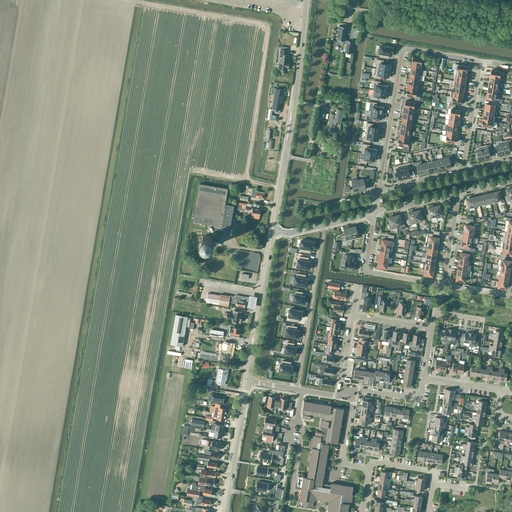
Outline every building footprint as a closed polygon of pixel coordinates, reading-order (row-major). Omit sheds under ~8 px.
[(339,26),(337,40),(345,42),(348,28),(339,26)] [(345,53),(351,54),(353,42),(347,41),(345,53)] [(380,46),(379,53),(380,54),(380,57),(388,58),(389,55),(391,55),(392,53),(393,48),(390,48),(390,47),(386,46),(386,47),(380,46)] [(278,69),(287,70),(287,69),(288,69),(289,63),(288,63),(288,61),(289,62),(289,61),(288,61),(289,55),(286,55),(287,50),(280,50),(280,54),(278,69)] [(376,59),(376,63),(377,63),(376,69),(389,71),(390,71),(389,70),(390,65),(383,64),(384,61),(376,59)] [(374,74),(373,78),(380,79),(381,76),(388,77),(389,71),(376,69),(376,74),(374,74)] [(374,84),(373,90),(386,92),(387,86),(379,85),(380,82),(374,81),(373,84),(374,84)] [(281,110),(284,90),(272,88),(271,94),(274,95),(272,108),(273,108),(272,110),(275,111),(275,113),(280,113),(280,110),(281,110)] [(370,95),(370,99),(377,100),(377,97),(386,98),(386,94),(385,94),(386,93),(386,92),(373,90),(372,95),(370,95)] [(491,101),(497,102),(501,103),(502,100),(496,99),(496,94),(487,92),(487,97),(491,98),(491,101)] [(497,105),(497,102),(491,101),(491,104),(486,103),(485,109),(494,111),(495,111),(496,105),(497,105)] [(369,111),(382,113),(383,107),(376,106),(376,103),(370,102),(370,103),(369,111)] [(454,109),(455,106),(449,105),(448,108),(451,109),(450,114),(459,115),(460,110),(454,109)] [(340,109),(337,109),(336,114),(331,113),(328,127),(334,128),(335,123),(336,124),(336,123),(340,124),(344,107),(341,106),(340,109)] [(367,116),(366,120),(373,121),(374,118),(381,119),(382,114),(382,113),(369,111),(368,117),(367,116)] [(493,122),(492,121),(483,120),(482,126),(487,126),(487,129),(492,130),(493,127),(493,122)] [(367,127),(366,132),(379,134),(380,128),(372,127),(373,124),(367,123),(366,126),(367,127)] [(363,137),(363,141),(370,142),(370,139),(378,140),(379,135),(379,134),(366,132),(365,138),(363,137)] [(333,148),(336,141),(325,137),(322,144),(333,148)] [(509,147),(511,146),(510,140),(502,142),(505,154),(510,152),(509,147)] [(499,155),(505,154),(502,142),(493,144),(494,150),(497,149),(499,155)] [(362,144),(362,147),(363,148),(362,154),(364,154),(375,155),(376,150),(369,148),(369,145),(362,144)] [(490,145),(487,145),(481,146),(484,159),(490,157),(489,151),(491,151),(490,145)] [(479,160),(484,159),(481,146),(476,147),(477,154),(476,154),(477,156),(478,156),(479,160)] [(361,159),(360,162),(366,163),(367,160),(374,161),(375,156),(375,155),(364,154),(363,159),(361,159)] [(448,156),(442,157),(445,168),(451,167),(450,164),(451,164),(450,160),(449,160),(449,158),(448,156)] [(412,162),(401,165),(402,167),(404,178),(410,176),(408,169),(411,169),(414,168),(412,163),(412,162)] [(424,173),(422,164),(416,165),(415,162),(412,163),(414,168),(414,169),(417,168),(418,174),(424,173)] [(401,165),(393,167),(394,173),(397,172),(399,179),(404,178),(402,167),(401,165)] [(353,186),(354,192),(360,191),(357,178),(351,180),(349,181),(350,187),(353,186)] [(357,178),(360,191),(366,189),(365,186),(366,185),(365,183),(364,183),(363,179),(358,181),(357,178)] [(234,206),(225,204),(228,189),(199,184),(193,222),(221,227),(220,230),(230,231),(234,206)] [(265,193),(257,192),(257,191),(252,190),(251,197),(256,198),(264,199),(265,193)] [(499,191),(493,193),(495,203),(501,202),(501,204),(505,203),(503,196),(500,197),(499,191)] [(239,202),(238,209),(245,211),(245,210),(245,209),(252,210),(252,211),(251,215),(251,217),(259,219),(260,216),(260,213),(261,209),(251,207),(246,207),(246,203),(243,203),(239,202)] [(443,211),(441,211),(439,205),(434,207),(436,217),(436,218),(442,217),(442,214),(443,214),(443,211)] [(431,218),(436,217),(434,207),(428,208),(430,214),(427,214),(428,220),(431,220),(431,218)] [(419,210),(414,211),(416,223),(422,222),(422,224),(426,223),(424,215),(421,216),(419,210)] [(414,211),(408,213),(409,219),(407,219),(408,225),(416,223),(414,211)] [(399,215),(394,216),(396,228),(405,226),(404,220),(401,221),(399,215)] [(396,228),(394,216),(388,218),(390,225),(388,225),(388,228),(390,228),(391,229),(396,228)] [(355,226),(350,228),(353,240),(358,238),(357,233),(358,232),(357,230),(356,230),(355,226)] [(350,228),(344,229),(345,235),(342,236),(344,241),(347,241),(353,240),(350,228)] [(428,233),(426,242),(429,242),(438,244),(439,238),(433,237),(434,234),(433,234),(428,233)] [(213,245),(214,242),(213,238),(210,236),(206,235),(203,236),(200,239),(199,243),(201,247),(204,249),(207,250),(211,248),(213,245)] [(301,240),(300,248),(301,248),(300,251),(309,253),(310,249),(312,250),(313,247),(314,242),(311,242),(311,241),(307,240),(307,241),(301,240)] [(511,249),(504,248),(503,248),(502,253),(501,253),(500,256),(506,257),(507,254),(511,255),(511,254),(511,249)] [(222,254),(211,254),(211,266),(222,266),(222,254)] [(346,261),(345,261),(344,269),(355,270),(356,263),(353,262),(354,256),(347,255),(346,261)] [(298,259),(297,267),(310,269),(311,264),(310,264),(310,262),(308,261),(309,258),(300,256),(299,260),(298,259)] [(506,260),(506,257),(500,256),(500,259),(501,260),(500,265),(501,266),(501,265),(510,267),(511,261),(506,260)] [(295,277),(294,284),(300,285),(300,286),(304,287),(305,286),(307,286),(307,285),(307,283),(308,283),(308,282),(307,282),(308,281),(308,279),(306,279),(305,278),(306,275),(297,274),(296,277),(295,277)] [(337,291),(338,289),(339,289),(340,284),(329,282),(328,287),(332,288),(331,290),(332,292),(335,292),(334,298),(345,300),(345,298),(346,298),(346,297),(347,297),(347,296),(347,295),(346,295),(346,294),(346,292),(337,291)] [(368,298),(368,293),(366,292),(367,287),(362,287),(361,299),(364,299),(363,308),(369,309),(371,298),(368,298)] [(294,294),(293,301),(304,303),(305,298),(304,298),(305,295),(302,295),(303,291),(296,290),(295,294),(294,294)] [(220,294),(220,295),(208,293),(206,303),(219,305),(228,306),(229,302),(237,303),(236,306),(244,307),(245,303),(247,304),(248,297),(241,296),(240,296),(235,295),(235,297),(230,296),(220,294)] [(386,312),(388,301),(384,300),(385,297),(378,296),(377,304),(381,304),(379,311),(386,312)] [(405,315),(407,304),(402,303),(403,300),(396,299),(395,306),(399,307),(397,314),(405,315)] [(250,301),(249,313),(257,313),(258,302),(250,301)] [(417,307),(417,306),(418,302),(415,301),(413,310),(416,310),(415,317),(423,318),(425,308),(417,307)] [(332,302),(331,305),(334,305),(333,311),(343,312),(344,307),(340,306),(341,303),(336,302),(332,302)] [(289,309),(288,317),(289,317),(289,320),(298,322),(298,318),(301,319),(301,316),(302,316),(303,312),(289,309)] [(242,312),(238,311),(233,310),(232,313),(227,312),(226,318),(231,318),(231,321),(240,323),(240,322),(241,321),(242,319),(241,318),(242,312)] [(182,346),(185,331),(188,317),(176,314),(170,344),(182,346)] [(330,327),(340,329),(340,326),(340,325),(340,323),(338,323),(338,320),(329,318),(329,321),(331,322),(330,327)] [(231,325),(223,323),(223,326),(230,328),(229,334),(239,336),(240,328),(233,327),(233,325),(231,325)] [(286,328),(285,336),(291,337),(291,338),(295,339),(295,338),(298,338),(299,333),(298,333),(299,331),(296,330),(297,327),(288,325),(288,329),(286,328)] [(360,329),(359,335),(368,337),(369,331),(374,332),(375,329),(375,326),(366,325),(366,327),(365,330),(360,329)] [(339,332),(340,329),(330,327),(329,332),(327,332),(326,335),(335,337),(336,334),(338,334),(339,332)] [(448,330),(445,329),(444,335),(441,334),(440,341),(445,341),(445,343),(449,343),(451,329),(449,329),(448,330)] [(453,330),(451,329),(449,343),(454,344),(454,343),(457,343),(458,337),(455,337),(456,331),(453,331),(453,330)] [(389,341),(388,347),(391,348),(392,344),(398,345),(400,332),(394,331),(393,337),(392,341),(389,340),(389,341)] [(469,343),(471,333),(468,332),(468,333),(465,333),(464,338),(461,338),(460,345),(463,345),(464,342),(469,343)] [(398,351),(398,353),(401,353),(401,352),(402,344),(408,345),(408,343),(410,334),(404,333),(403,339),(402,342),(399,342),(399,343),(398,351)] [(475,340),(476,335),(473,334),(473,333),(471,333),(469,343),(474,344),(474,346),(477,347),(478,341),(475,340)] [(335,340),(335,337),(326,335),(326,338),(328,339),(327,344),(337,346),(338,342),(337,342),(337,340),(335,340)] [(410,342),(409,347),(418,348),(420,336),(414,335),(413,342),(410,342)] [(502,344),(503,338),(491,336),(490,339),(494,339),(493,342),(502,344)] [(369,345),(370,342),(361,340),(361,343),(358,343),(358,345),(357,345),(356,352),(357,352),(356,354),(359,354),(358,357),(365,359),(367,345),(369,345)] [(286,346),(284,353),(295,355),(295,354),(296,354),(296,351),(297,347),(294,347),(294,344),(287,342),(287,346),(286,346)] [(200,353),(199,358),(222,362),(222,358),(225,359),(229,359),(230,355),(231,355),(233,345),(227,344),(222,343),(222,344),(218,343),(216,356),(200,353)] [(337,349),(337,346),(327,344),(325,344),(323,352),(332,354),(333,351),(335,351),(336,349),(337,349)] [(500,356),(501,350),(489,348),(488,350),(492,351),(491,354),(500,356)] [(449,369),(450,360),(451,355),(447,355),(446,362),(442,361),(440,371),(443,371),(445,371),(446,368),(449,369)] [(414,360),(414,358),(405,356),(405,359),(407,359),(406,364),(415,366),(416,360),(414,360)] [(442,361),(436,360),(437,358),(433,358),(432,366),(435,367),(434,369),(437,369),(436,370),(440,371),(442,361)] [(185,359),(183,367),(191,369),(193,360),(185,359)] [(457,374),(459,364),(453,363),(454,361),(450,360),(449,369),(452,369),(452,372),(454,372),(454,373),(457,374)] [(280,364),(279,371),(280,372),(280,373),(284,373),(284,372),(292,374),(293,369),(292,369),(293,366),(290,366),(291,362),(282,361),(281,364),(280,364)] [(333,369),(328,368),(328,365),(320,364),(319,369),(320,370),(320,374),(324,375),(324,374),(332,375),(333,369)] [(467,365),(459,364),(457,374),(460,374),(461,373),(463,374),(463,371),(466,372),(467,365)] [(476,376),(478,365),(475,364),(474,368),(471,367),(469,375),(476,376)] [(212,379),(211,386),(214,387),(218,387),(218,384),(225,385),(226,380),(227,380),(228,370),(218,368),(216,380),(212,379)] [(501,369),(498,368),(498,372),(495,371),(493,380),(499,381),(501,369)] [(316,375),(316,378),(318,378),(319,379),(319,381),(318,384),(320,385),(330,386),(331,380),(327,380),(323,379),(322,379),(322,376),(316,375)] [(455,396),(456,394),(452,393),(453,390),(445,389),(444,395),(455,397),(455,396)] [(211,401),(224,404),(225,397),(212,394),(211,401)] [(277,408),(278,399),(275,399),(275,398),(269,397),(268,406),(274,407),(277,408)] [(287,402),(287,399),(281,399),(281,400),(278,399),(277,408),(280,408),(291,410),(292,403),(287,402)] [(329,434),(328,442),(338,443),(344,409),(332,407),(332,406),(304,401),(302,411),(303,411),(302,417),(310,418),(311,415),(322,417),(320,426),(324,427),(323,432),(325,432),(325,433),(329,434)] [(215,406),(214,412),(217,413),(226,414),(227,408),(223,408),(222,408),(219,407),(216,407),(215,406)] [(485,414),(486,408),(474,406),(473,408),(477,409),(477,413),(485,414)] [(265,424),(264,427),(274,428),(275,425),(275,420),(266,418),(265,424)] [(483,426),(484,420),(472,418),(471,420),(475,421),(474,424),(478,425),(483,426)] [(204,421),(192,419),(191,425),(203,427),(204,421)] [(223,425),(216,424),(213,423),(212,427),(211,429),(211,430),(222,432),(223,429),(224,429),(224,426),(223,426),(223,425)] [(191,427),(184,426),(183,434),(190,435),(191,427)] [(263,436),(262,440),(266,441),(272,442),(273,432),(274,428),(264,427),(264,430),(263,436)] [(205,428),(205,431),(209,432),(209,436),(213,437),(217,437),(221,438),(221,437),(222,437),(223,435),(222,435),(222,432),(211,430),(211,429),(206,429),(205,428)] [(329,434),(325,433),(317,432),(316,436),(312,435),(310,447),(312,448),(307,477),(298,476),(297,484),(296,483),(295,488),(301,489),(299,500),(303,501),(302,505),(313,507),(314,500),(317,501),(318,499),(330,501),(343,503),(343,501),(351,503),(353,495),(352,495),(353,486),(331,483),(331,486),(322,485),(329,444),(327,444),(328,442),(329,434)] [(443,439),(444,437),(432,435),(431,441),(434,441),(434,443),(439,444),(440,442),(439,442),(440,439),(443,439)] [(211,441),(207,440),(202,439),(201,444),(203,445),(203,449),(209,450),(210,446),(211,446),(211,449),(220,450),(221,443),(217,442),(212,441),(211,441)] [(261,452),(261,454),(260,454),(259,457),(260,458),(260,460),(271,462),(272,454),(283,456),(284,452),(270,449),(269,453),(261,452)] [(211,452),(208,451),(204,450),(204,454),(207,454),(210,455),(210,458),(218,459),(219,453),(211,452)] [(493,459),(497,460),(496,462),(503,464),(504,458),(493,455),(493,459)] [(461,461),(460,464),(463,464),(463,465),(467,465),(467,466),(471,466),(472,460),(461,458),(461,461)] [(208,461),(205,460),(205,461),(204,465),(207,465),(207,467),(216,468),(216,467),(217,468),(217,465),(216,465),(216,463),(208,461)] [(256,469),(255,471),(256,472),(256,474),(267,476),(267,471),(268,468),(257,466),(257,468),(256,468),(256,469)] [(207,470),(204,470),(201,469),(200,477),(206,478),(206,476),(215,477),(216,473),(207,471),(207,470)] [(199,481),(198,484),(206,486),(206,484),(213,485),(214,480),(206,479),(205,479),(205,478),(200,477),(199,481)] [(268,483),(257,481),(257,484),(256,484),(256,486),(256,487),(257,487),(256,489),(267,491),(268,483)] [(212,489),(204,488),(205,487),(196,485),(196,490),(188,489),(187,495),(191,496),(199,497),(199,494),(211,496),(212,493),(213,490),(212,490),(212,489)] [(197,498),(194,497),(193,501),(197,502),(196,504),(201,504),(201,505),(209,506),(210,504),(211,503),(211,502),(210,501),(210,500),(202,499),(197,498)] [(276,508),(280,509),(282,500),(277,500),(276,505),(273,505),(273,508),(275,509),(276,508)] [(347,511),(349,504),(343,503),(330,501),(327,511),(347,511)] [(256,508),(254,511),(265,511),(270,511),(271,507),(266,506),(263,505),(264,504),(259,503),(259,505),(257,504),(256,508)]
